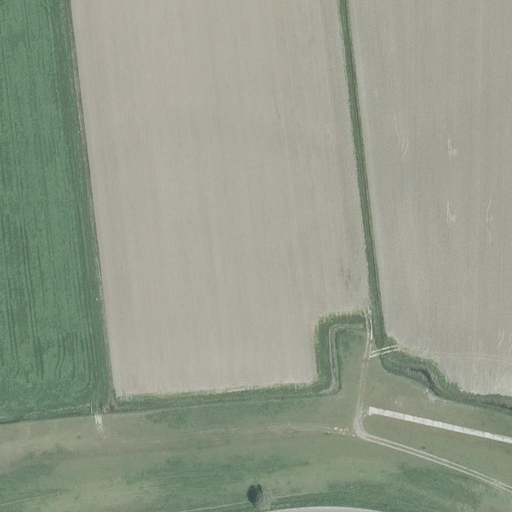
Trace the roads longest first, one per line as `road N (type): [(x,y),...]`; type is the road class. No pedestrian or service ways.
road 1 (track): [(511,492),(360,433),(364,358),(386,350)]
road 2 (track): [(357,414),(376,411),(511,441)]
